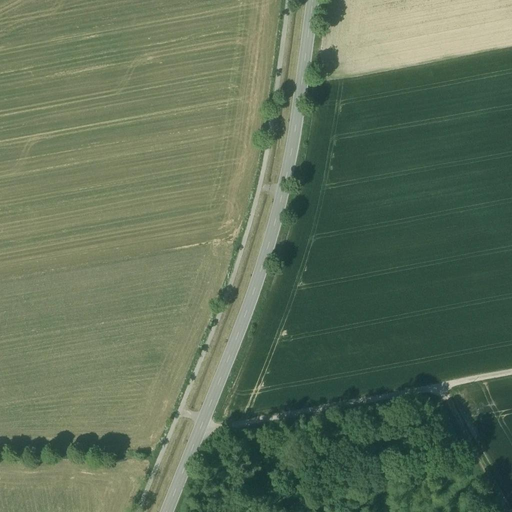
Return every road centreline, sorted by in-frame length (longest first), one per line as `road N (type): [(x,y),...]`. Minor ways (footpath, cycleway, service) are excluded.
road 1 (secondary): [(312,0),(284,188),(202,423)]
road 2 (unclassified): [(511,374),(202,423)]
road 3 (track): [(437,388),(506,511)]
